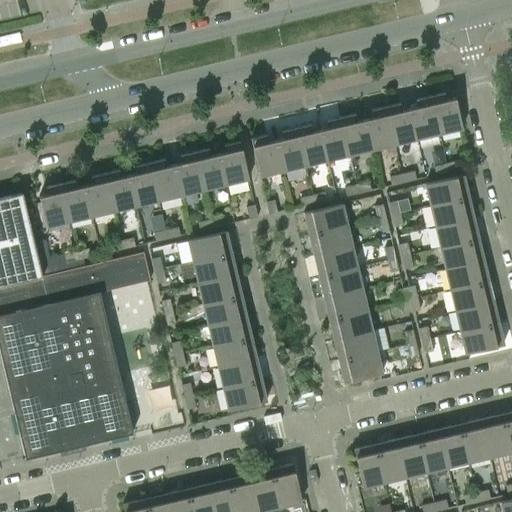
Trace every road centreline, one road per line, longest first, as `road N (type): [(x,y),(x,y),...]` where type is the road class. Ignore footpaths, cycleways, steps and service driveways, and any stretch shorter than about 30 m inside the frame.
road 1 (secondary): [(0,127),(460,16)]
road 2 (secondary): [(343,0),(0,81)]
road 3 (residential): [(81,480),(315,421)]
road 4 (residential): [(511,226),(460,16)]
road 5 (residential): [(315,421),(511,374)]
